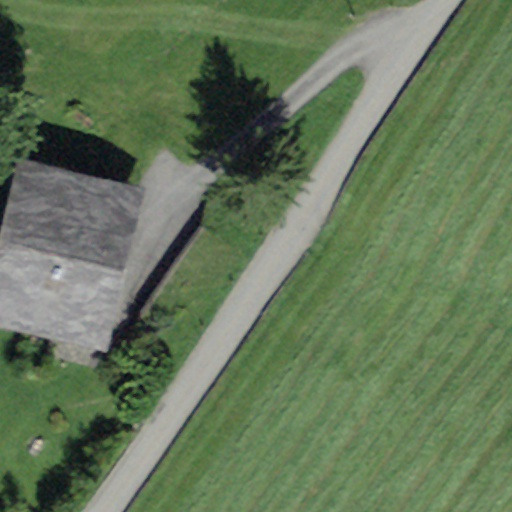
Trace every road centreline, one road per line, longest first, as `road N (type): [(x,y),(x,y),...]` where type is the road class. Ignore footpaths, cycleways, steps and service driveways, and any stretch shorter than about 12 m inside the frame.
road 1 (unclassified): [(108,511),(451,0)]
road 2 (track): [(143,264),(261,130),(381,36),(412,58)]
